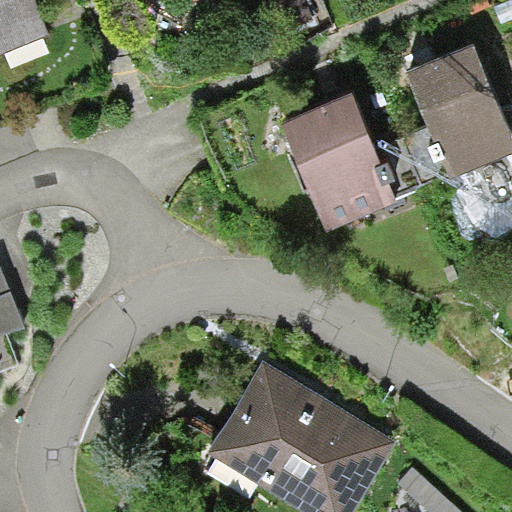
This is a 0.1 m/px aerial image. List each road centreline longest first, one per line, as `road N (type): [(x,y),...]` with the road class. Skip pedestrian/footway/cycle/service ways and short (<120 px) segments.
road 1 (residential): [(177,262),(400,345),(511,417)]
road 2 (residential): [(44,438),(96,333),(177,262)]
road 3 (residential): [(177,262),(105,191),(16,182),(0,188)]
